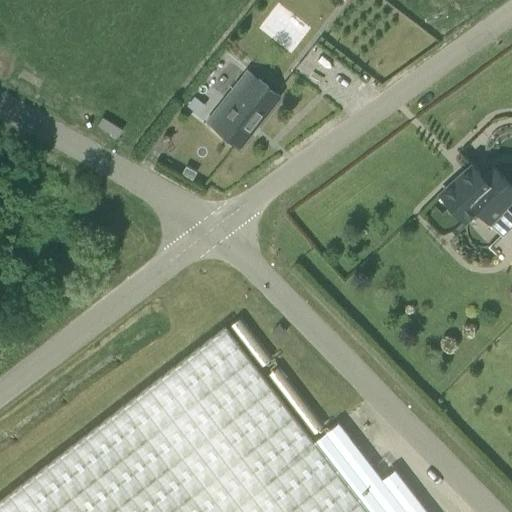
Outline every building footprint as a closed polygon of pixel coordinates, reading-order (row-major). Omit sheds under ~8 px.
[(239,146),(267,110),(280,95),(247,69),(235,85),(207,121),(239,146)] [(197,171),(186,165),(182,173),(193,179),(197,171)] [(489,220),(503,206),(511,198),(511,186),(494,167),(484,177),(472,165),(440,195),(464,220),(478,207),(489,220)] [(279,324),(272,331),(279,338),(286,331),(279,324)] [(368,511),(335,469),(314,442),(226,326),(0,500),(0,511),(368,511)] [(382,477),(361,450),(339,422),(314,442),(335,469),(368,511),(428,511),(426,509),(395,468),(382,477)]
